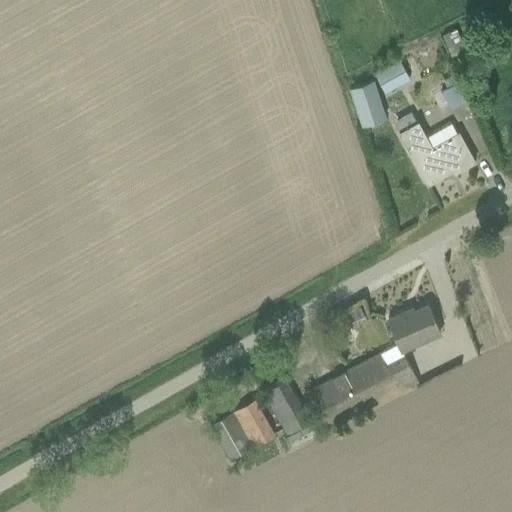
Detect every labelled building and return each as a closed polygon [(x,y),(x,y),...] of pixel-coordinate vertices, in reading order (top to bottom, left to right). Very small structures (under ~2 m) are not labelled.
[(465,50),(466,50),(456,28),(442,34),(451,56),(452,56),(465,50)] [(400,57),(374,72),(385,90),(410,76),(400,57)] [(372,79),(348,87),(361,125),(385,117),(372,79)] [(451,105),(467,98),(460,80),(444,87),(451,105)] [(399,131),(405,142),(427,183),(446,173),(444,169),(451,165),(455,172),(475,161),(466,146),(459,133),(458,132),(456,133),(450,121),(425,135),(424,132),(417,121),(399,131)] [(440,332),(427,305),(405,314),(404,310),(388,318),(399,342),(402,349),(440,332)] [(350,326),(338,321),(331,335),(343,341),(350,326)] [(405,354),(404,354),(402,349),(399,342),(381,352),(380,350),(308,388),(329,429),(420,381),(405,354)] [(308,419),(295,395),(285,378),(264,390),(265,392),(285,427),(287,431),(308,419)] [(230,458),(274,433),(254,398),(210,423),(230,458)]
